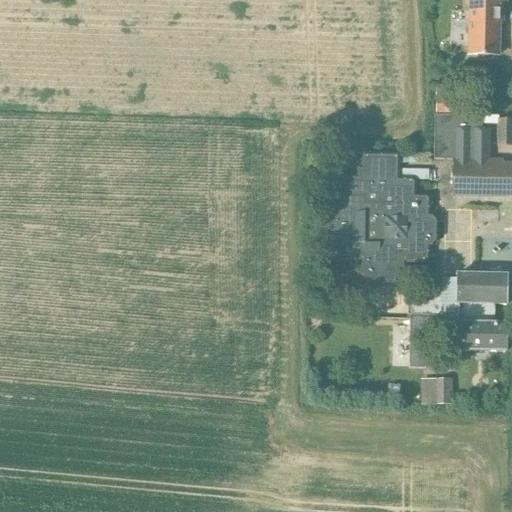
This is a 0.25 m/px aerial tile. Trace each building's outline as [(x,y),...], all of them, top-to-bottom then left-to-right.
[(501,0),(468,0),(468,56),(478,56),(498,56),(499,23),(501,23),(501,0)] [(454,91),(436,91),(436,115),(460,115),(460,99),(454,99),(454,91)] [(482,126),(498,126),(498,117),(482,117),(434,116),(433,161),(452,161),(452,197),(511,197),(511,165),(502,166),(502,161),(489,160),(490,131),(481,130),(482,126)] [(497,148),(511,147),(511,121),(498,121),(497,148)] [(370,285),(375,285),(395,285),(395,277),(403,278),(403,262),(425,262),(427,260),(427,255),(424,255),(425,248),(427,248),(427,247),(431,247),(431,245),(434,243),(435,243),(436,221),(434,221),(432,219),(432,217),(427,217),(427,201),(425,199),(412,198),(412,190),(413,190),(413,184),(411,182),(396,182),(397,158),(364,157),(364,168),(360,168),(360,188),(365,188),(364,198),(338,197),(338,208),(329,208),(328,246),(333,246),(332,260),(364,260),(363,275),(370,275),(370,285)] [(505,304),(506,279),(506,277),(504,277),(459,276),(456,276),(456,278),(457,278),(457,281),(440,280),(440,297),(427,296),(427,303),(407,302),(407,317),(449,318),(449,320),(456,320),(456,325),(493,325),(493,306),(503,306),(506,306),(506,304),(505,304)] [(407,317),(407,369),(442,370),(442,359),(424,359),(424,338),(441,339),(441,330),(455,331),(455,353),(485,353),(505,353),(505,325),(493,325),(456,325),(456,320),(449,320),(449,318),(407,317)] [(434,380),(434,404),(452,404),(452,380),(434,380)]
